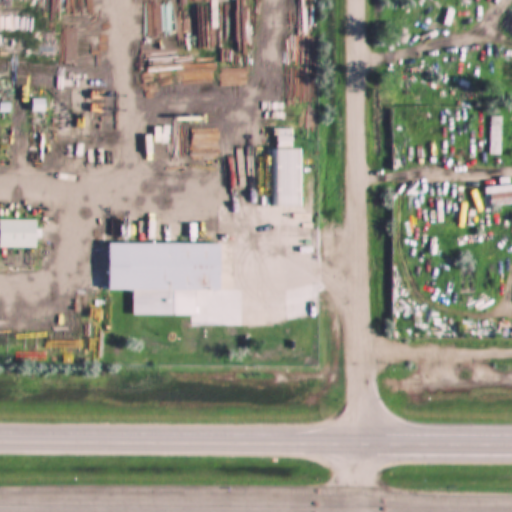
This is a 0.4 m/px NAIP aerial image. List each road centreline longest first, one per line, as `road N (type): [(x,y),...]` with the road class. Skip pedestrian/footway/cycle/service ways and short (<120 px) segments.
road 1 (trunk): [(511,442),(0,439)]
road 2 (trunk): [(0,502),(357,506)]
road 3 (trunk): [(357,506),(511,506)]
road 4 (track): [(360,346),(511,348)]
